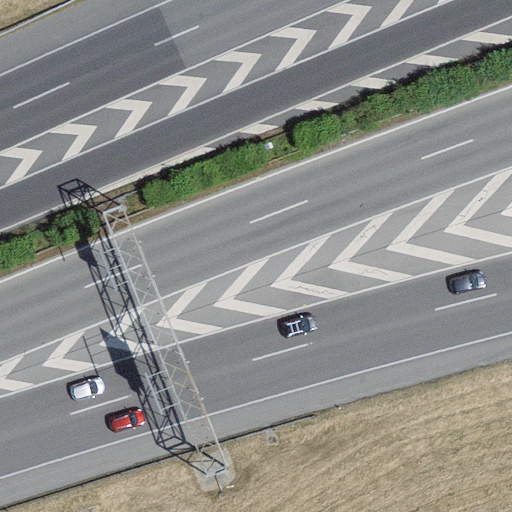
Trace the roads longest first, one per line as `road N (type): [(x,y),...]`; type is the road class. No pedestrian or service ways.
road 1 (motorway): [(0,348),(511,133)]
road 2 (motorway): [(505,0),(0,204)]
road 3 (motorway): [(0,429),(511,291)]
road 4 (motorway): [(262,0),(0,117)]
